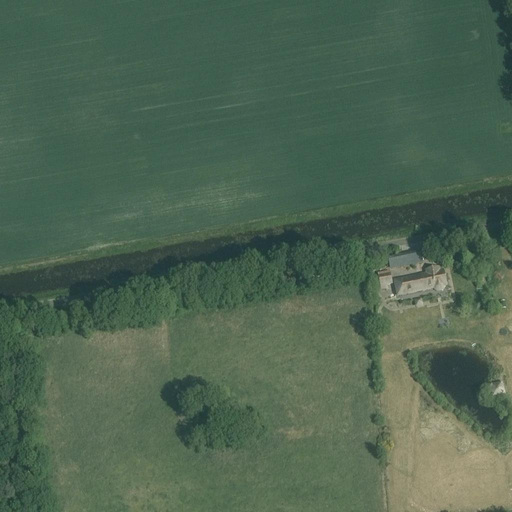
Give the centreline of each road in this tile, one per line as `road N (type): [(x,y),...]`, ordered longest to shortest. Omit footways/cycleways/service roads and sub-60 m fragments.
road 1 (unclassified): [(368,247),(0,311)]
road 2 (unclassified): [(368,247),(511,222)]
